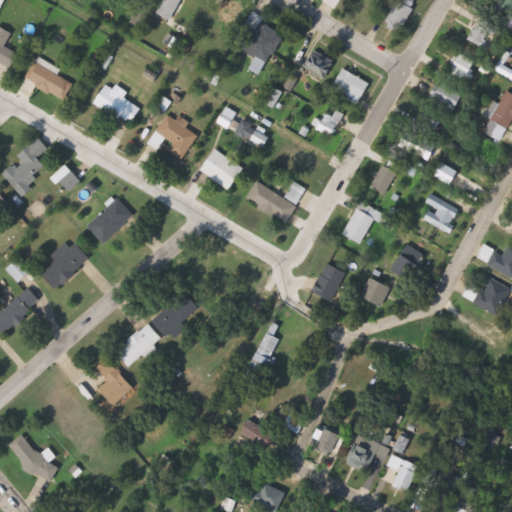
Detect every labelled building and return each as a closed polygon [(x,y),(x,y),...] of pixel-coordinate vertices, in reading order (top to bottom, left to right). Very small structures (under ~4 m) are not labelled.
[(158,13),(165,0),(184,0),(173,21),(158,13)] [(384,24),(399,0),(412,0),(419,4),(399,34),(384,24)] [(511,14),(511,29),(500,22),(506,11),(511,14)] [(258,59),(235,45),(255,12),(265,19),(263,23),(286,37),(266,69),(256,63),(258,59)] [(468,41),(477,23),(495,31),(486,50),(468,41)] [(7,47),(22,55),(14,69),(0,61),(0,26),(14,34),(7,47)] [(325,81),(306,66),(316,52),(336,66),(325,81)] [(464,88),(446,78),(460,53),(478,63),(464,88)] [(76,84),(66,102),(27,80),(37,62),(76,84)] [(360,102),(350,95),(350,94),(336,84),(346,68),(372,86),(360,102)] [(465,97),(455,113),(430,97),(439,82),(465,97)] [(134,127),(97,106),(109,84),(116,89),(118,86),(131,93),(127,100),(144,109),(134,127)] [(511,93),(511,124),(509,130),(491,120),(508,91),(511,93)] [(317,129),(331,107),(346,117),(332,138),(317,129)] [(426,115),(429,113),(431,115),(436,112),(442,120),(435,126),(426,115)] [(180,119),(203,133),(186,161),(171,152),(175,144),(167,139),(161,151),(151,145),(169,115),(179,121),(180,119)] [(26,198),(4,173),(42,139),(52,150),(47,156),(53,163),(31,183),(36,189),(26,198)] [(247,169),(233,192),(203,173),(217,150),(247,169)] [(373,188),(386,163),(400,170),(387,195),(373,188)] [(84,181),(71,194),(56,178),(69,165),(84,181)] [(248,202),(258,183),(287,198),(295,183),(308,190),(289,224),(248,202)] [(427,203),(433,194),(461,212),(455,221),(427,203)] [(107,245),(90,227),(119,198),(136,215),(107,245)] [(381,224),(378,222),(363,245),(344,234),(364,202),(386,216),(381,224)] [(44,274),(58,263),(53,257),(75,239),(92,260),(57,290),(44,274)] [(511,276),(480,260),(487,246),(507,256),(511,244),(511,276)] [(412,284),(393,271),(409,247),(428,260),(412,284)] [(338,303),(316,295),(327,264),(349,271),(338,303)] [(466,301),(471,286),(481,290),(485,278),(511,287),(511,296),(505,315),(466,301)] [(394,291),(384,309),(368,299),(378,281),(394,291)] [(0,330),(0,316),(29,289),(42,302),(5,336),(0,330)] [(171,338),(155,322),(187,291),(203,307),(171,338)] [(283,340),(271,366),(257,360),(274,323),(282,327),(277,337),(283,340)] [(131,368),(118,351),(152,324),(166,341),(131,368)] [(136,387),(117,407),(100,391),(110,381),(98,369),(108,359),(136,387)] [(147,436),(166,418),(174,425),(155,444),(147,436)] [(266,451),(243,433),(255,418),(279,436),(266,451)] [(315,447),(323,425),(346,433),(339,455),(315,447)] [(12,445),(26,433),(60,474),(45,486),(12,445)] [(382,445),(368,474),(347,463),(361,434),(382,445)] [(422,466),(411,491),(395,484),(405,459),(422,466)] [(258,500),(267,483),(288,494),(280,510),(258,500)] [(477,511),(463,511),(463,490),(477,490),(477,511)]
